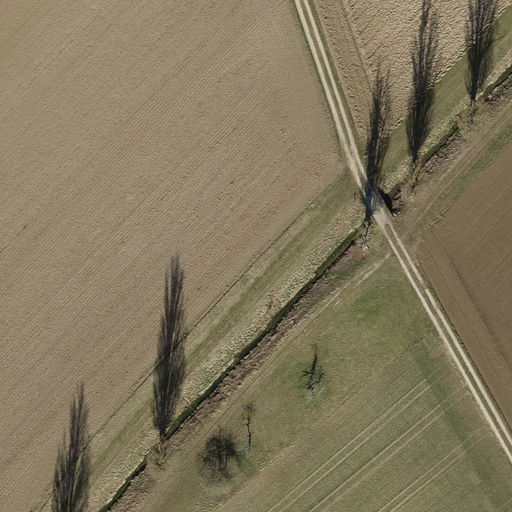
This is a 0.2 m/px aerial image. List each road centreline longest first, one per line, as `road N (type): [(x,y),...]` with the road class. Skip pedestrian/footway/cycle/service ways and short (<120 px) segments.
road 1 (track): [(511,35),(113,451),(68,511)]
road 2 (track): [(144,511),(511,116)]
road 3 (track): [(301,0),(365,184),(511,449)]
